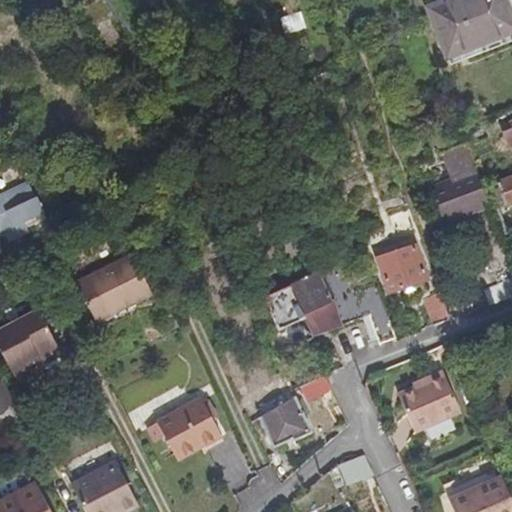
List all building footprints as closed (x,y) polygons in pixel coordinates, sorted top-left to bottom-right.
[(445,52),(511,25),(511,0),(442,0),(426,7),(445,52)] [(302,13),(280,20),(285,34),(306,27),(302,13)] [(469,93),(486,86),(480,71),(462,78),(469,93)] [(440,101),(439,97),(418,104),(423,117),(442,110),(442,109),(443,109),(442,101),(440,101)] [(511,114),(496,120),(505,143),(511,140),(511,114)] [(449,176),(427,184),(441,217),(487,201),(474,168),(465,144),(439,153),(449,176)] [(511,169),(491,177),(500,203),(511,198),(511,169)] [(14,182),(0,188),(0,192),(4,195),(17,189),(14,182)] [(0,237),(4,240),(12,221),(28,214),(17,189),(4,195),(0,192),(0,237)] [(507,262),(500,238),(487,243),(496,265),(507,262)] [(424,280),(412,247),(376,259),(388,294),(424,280)] [(86,326),(143,297),(122,256),(65,285),(86,326)] [(479,270),(486,288),(511,277),(511,275),(507,262),(496,265),(479,270)] [(273,329),(267,332),(276,350),(308,338),(306,334),(363,312),(375,341),(393,334),(375,281),(321,303),(308,274),(258,295),(273,329)] [(511,277),(486,288),(490,298),(511,289),(511,277)] [(422,297),(431,322),(446,316),(437,291),(422,297)] [(26,309),(0,322),(0,371),(2,376),(18,368),(13,359),(24,353),(25,355),(45,345),(26,309)] [(48,351),(45,345),(25,355),(28,361),(48,351)] [(440,364),(423,372),(425,376),(395,388),(412,426),(458,407),(440,364)] [(326,382),(323,373),(321,370),(296,385),(301,396),(303,399),(328,386),(326,382)] [(0,416),(10,402),(1,385),(0,385),(0,416)] [(269,413),(254,421),(272,454),(290,445),(293,445),(310,436),(291,401),(288,403),(282,389),(262,399),(269,413)] [(212,439),(192,400),(137,427),(146,441),(154,437),(166,461),(212,439)] [(359,454),(335,467),(343,484),(368,472),(359,454)] [(444,485),(448,494),(501,472),(497,463),(444,485)] [(64,488),(76,511),(123,511),(132,507),(108,464),(64,488)] [(511,511),(511,497),(501,472),(448,494),(455,511),(511,511)] [(0,511),(42,511),(31,491),(0,507),(0,511)]
